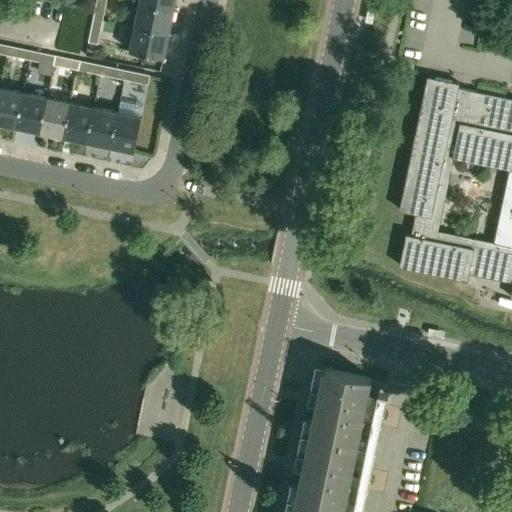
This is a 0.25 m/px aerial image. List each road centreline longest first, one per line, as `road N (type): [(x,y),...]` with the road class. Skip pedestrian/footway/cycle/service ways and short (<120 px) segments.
road 1 (residential): [(0,166),(157,193),(170,182),(209,0)]
road 2 (tertiary): [(277,325),(344,0)]
road 3 (residential): [(511,376),(277,325)]
road 4 (tertiary): [(238,511),(277,325)]
